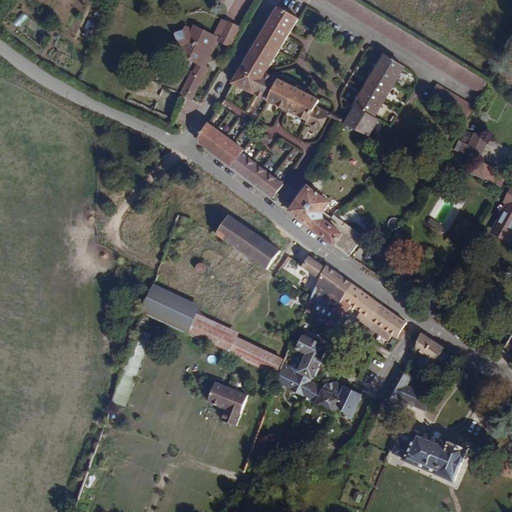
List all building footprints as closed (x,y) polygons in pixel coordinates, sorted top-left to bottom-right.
[(242,19),(252,2),(248,0),(234,0),(228,12),(242,19)] [(402,30),(351,0),(328,0),(395,40),(402,30)] [(280,8),(234,84),(309,121),(307,124),(312,127),(311,130),(318,133),(328,113),(316,107),(320,100),(266,74),(299,19),(280,8)] [(22,12),(12,23),(18,29),(28,17),(22,12)] [(197,62),(206,67),(219,40),(232,47),(242,26),(221,17),(215,33),(194,23),(191,27),(187,25),(184,29),(175,32),(178,41),(175,51),(197,62)] [(84,30),(90,33),(94,22),(88,20),(84,30)] [(483,93),(489,82),(402,30),(395,40),(483,93)] [(405,68),(393,61),(386,56),(356,106),(376,118),(405,68)] [(206,67),(197,62),(181,94),(192,99),(208,68),(206,67)] [(431,96),(469,118),(476,106),(438,84),(431,96)] [(346,124),(369,137),(371,134),(350,121),(354,112),(356,106),(346,124)] [(357,118),(375,128),(380,120),(376,118),(356,106),(354,112),(359,114),(357,118)] [(350,121),(371,134),(375,128),(357,118),(359,114),(354,112),(350,121)] [(231,168),(273,199),(285,185),(243,153),(244,151),(209,125),(200,140),(201,144),(232,167),(231,168)] [(477,159),(486,141),(473,135),(464,153),(477,159)] [(508,177),(478,163),(472,174),(503,189),(508,177)] [(291,212),(350,257),(364,238),(346,225),(344,227),(325,213),(332,204),(309,187),(291,212)] [(511,194),(508,201),(511,203),(496,230),(499,231),(498,234),(505,238),(506,236),(509,237),(511,232),(511,194)] [(268,270),(281,252),(230,216),(217,235),(268,270)] [(440,223),(429,217),(427,221),(438,227),(440,223)] [(354,285),(327,266),(327,267),(310,257),(303,267),(321,280),(314,295),(337,308),(342,299),(343,301),(354,285)] [(154,284),(144,314),(189,334),(200,310),(202,306),(154,284)] [(372,321),(382,305),(354,285),(343,301),(347,303),(362,314),(372,321)] [(347,303),(343,301),(342,299),(337,308),(336,309),(342,313),(347,303)] [(341,314),(311,300),(306,313),(338,328),(344,317),(344,315),(341,314)] [(358,319),(362,314),(347,303),(342,313),(341,314),(344,315),(344,317),(355,323),(358,319)] [(404,329),(408,323),(382,305),(372,321),(392,335),(398,339),(404,329)] [(200,310),(189,334),(230,354),(238,337),(239,334),(210,320),(200,310)] [(368,326),(372,321),(362,314),(358,319),(368,326)] [(392,335),(372,321),(368,326),(388,341),(392,335)] [(406,331),(404,329),(398,339),(400,340),(406,331)] [(116,403),(127,407),(150,334),(139,331),(116,403)] [(436,362),(445,349),(422,334),(421,338),(416,349),(436,362)] [(238,337),(230,354),(277,376),(284,360),(238,337)] [(352,422),(363,395),(338,383),(326,384),(324,388),(310,383),(312,379),(313,379),(314,377),(316,378),(320,369),(319,368),(328,348),(305,337),(298,350),(308,355),(305,361),(297,357),(290,370),(283,366),(278,381),(292,388),(291,389),(308,397),(307,400),(335,414),(338,406),(352,422)] [(340,363),(345,353),(336,349),(331,358),(340,363)] [(399,399),(402,400),(411,386),(408,385),(412,378),(400,370),(383,396),(396,404),(399,399)] [(215,382),(207,403),(225,410),(221,421),(236,427),(248,395),(215,382)] [(426,410),(431,395),(411,386),(402,400),(426,410)] [(454,481),(468,451),(450,443),(449,445),(418,432),(415,438),(403,433),(394,454),(406,459),(406,461),(454,481)] [(65,498),(76,502),(93,455),(81,451),(65,498)]
